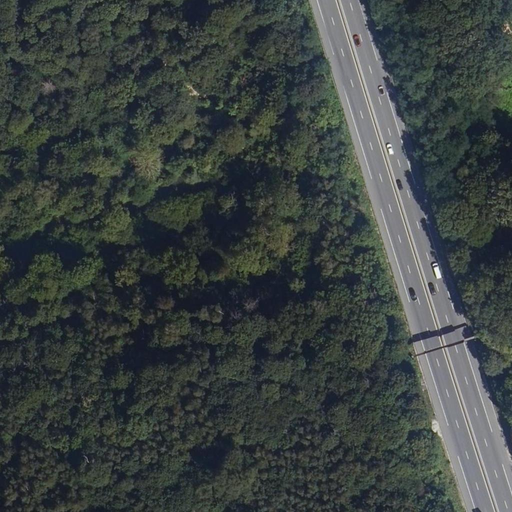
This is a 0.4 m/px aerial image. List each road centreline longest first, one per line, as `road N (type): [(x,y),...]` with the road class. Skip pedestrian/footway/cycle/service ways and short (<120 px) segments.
road 1 (motorway): [(508,511),(349,0)]
road 2 (motorway): [(327,0),(485,511)]
road 3 (track): [(229,511),(232,481),(220,472),(161,465),(41,504),(0,502)]
road 4 (track): [(229,84),(0,148)]
